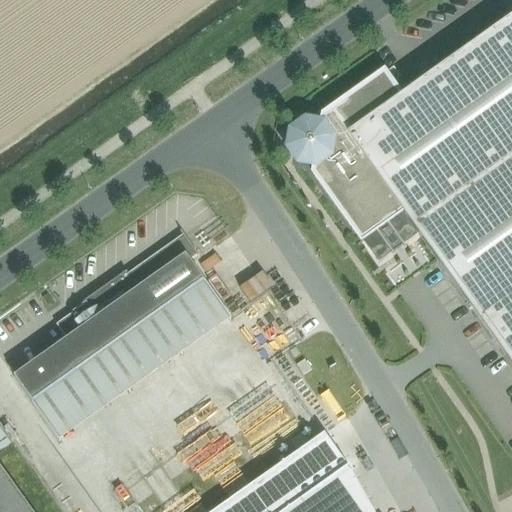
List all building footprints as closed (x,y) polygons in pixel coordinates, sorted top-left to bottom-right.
[(511,19),(402,98),(384,73),(322,117),(320,130),(306,127),(295,136),(292,149),(300,160),(314,163),(312,175),(361,244),(363,242),(378,263),(391,254),(393,257),(394,256),(392,253),(402,246),(404,249),(405,248),(403,245),(416,235),(402,215),(402,214),(511,368),(511,19)] [(14,379),(32,405),(204,283),(189,262),(197,257),(197,258),(198,257),(181,233),(180,233),(182,237),(127,276),(126,275),(127,274),(126,273),(83,304),(83,305),(84,304),(85,305),(56,326),(67,342),(14,379)] [(184,378),(172,392),(190,407),(201,393),(184,378)] [(271,432),(291,417),(263,379),(242,394),(271,432)] [(371,511),(348,469),(324,436),(216,511),(371,511)] [(0,511),(30,511),(0,468),(0,511)]
